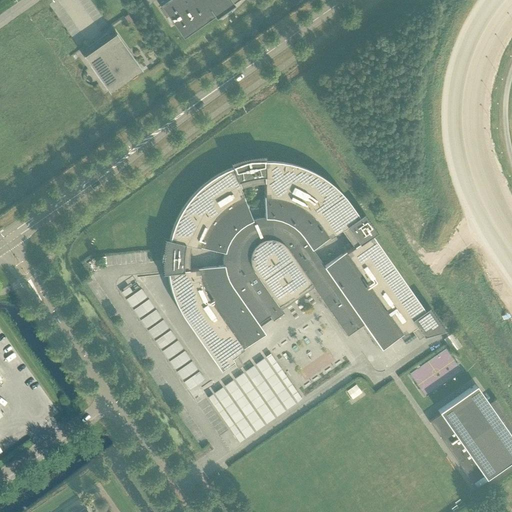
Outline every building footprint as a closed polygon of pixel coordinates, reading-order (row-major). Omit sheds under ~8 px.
[(164,0),(159,4),(182,37),(222,9),(225,11),(229,6),(228,5),(234,0),(164,0)] [(96,40),(123,78),(139,67),(117,36),(116,35),(113,37),(109,39),(106,36),(98,42),(97,40),(96,40)] [(97,42),(88,48),(91,52),(87,55),(84,57),(107,90),(123,78),(96,40),(96,41),(97,42)] [(25,109),(8,121),(26,147),(52,129),(46,120),(70,103),(47,70),(14,94),(25,109)] [(347,335),(363,324),(381,349),(410,328),(416,338),(421,334),(422,335),(443,329),(427,306),(422,309),(370,234),(374,231),(362,213),(358,216),(349,204),(338,191),(325,180),(311,171),(296,165),(280,162),(263,161),(263,155),(254,156),(249,157),(240,158),(234,160),(230,162),(232,167),(216,174),(203,184),(191,195),(181,209),(174,223),(169,239),(163,238),(162,244),(161,251),(160,258),(161,265),(161,270),(161,273),(167,272),(170,288),(176,304),(185,318),(220,368),(231,360),(236,366),(241,363),(235,353),(264,333),(258,324),(269,316),(272,320),(283,312),(278,305),(293,294),(310,283),(347,335)] [(128,284),(181,376),(200,365),(194,356),(193,356),(187,345),(186,346),(180,335),(179,335),(172,324),(172,325),(165,314),(164,315),(145,283),(139,286),(136,280),(128,284)] [(453,331),(443,338),(452,351),(462,344),(453,331)] [(241,436),(305,394),(275,348),(258,359),(248,366),(237,373),(237,374),(226,381),(227,382),(211,392),(241,436)] [(6,371),(10,369),(6,360),(1,362),(6,371)] [(186,377),(192,384),(206,374),(200,366),(186,377)] [(362,379),(351,385),(355,394),(366,388),(362,379)] [(475,385),(438,411),(440,413),(429,421),(472,483),(483,475),(485,478),(511,458),(511,437),(509,433),(511,431),(511,422),(495,398),(488,403),(475,385)] [(13,412),(16,416),(25,411),(22,406),(13,412)]
